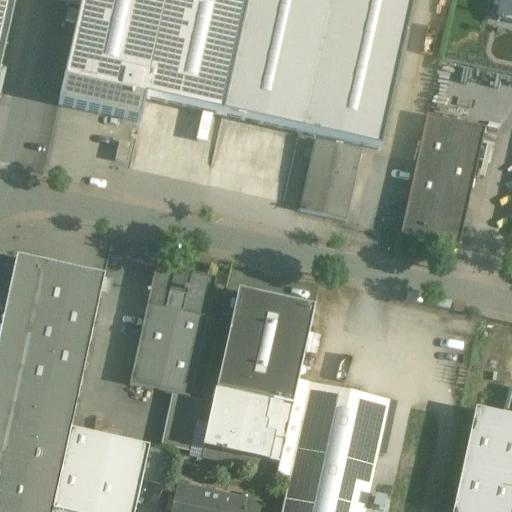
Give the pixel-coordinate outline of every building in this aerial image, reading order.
[(0,0),(0,71),(15,0),(0,0)] [(83,0),(61,99),(141,117),(145,98),(220,116),(247,0),(83,0)] [(413,0),(247,0),(220,116),(380,153),(413,0)] [(511,0),(503,0),(500,17),(511,19),(511,0)] [(77,13),(68,11),(65,23),(74,25),(77,13)] [(485,131),(426,118),(400,236),(459,249),(485,131)] [(360,154),(315,143),(299,214),(345,224),(360,154)] [(0,511),(52,511),(70,433),(104,279),(16,260),(0,333),(0,511)] [(216,281),(155,268),(129,387),(189,401),(216,281)] [(314,311),(238,294),(216,392),(281,406),(268,464),(280,467),(314,311)] [(364,511),(389,404),(310,387),(281,511),(364,511)] [(216,392),(203,450),(241,458),(268,464),(281,406),(216,392)] [(511,419),(475,412),(452,511),(511,511),(511,510),(511,419)] [(135,511),(149,451),(70,433),(52,511),(135,511)] [(241,458),(203,450),(201,462),(238,470),(241,458)] [(257,511),(259,507),(178,489),(172,511),(257,511)]
